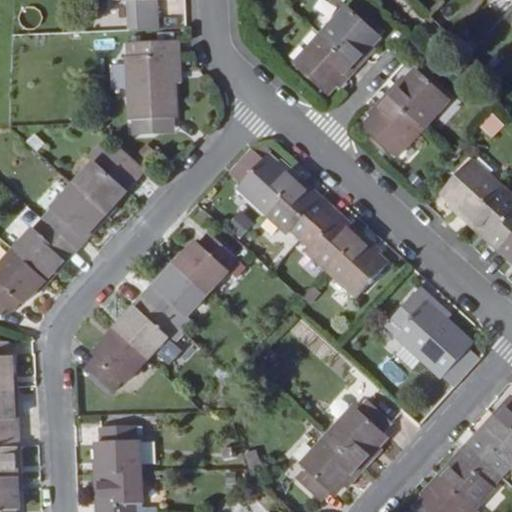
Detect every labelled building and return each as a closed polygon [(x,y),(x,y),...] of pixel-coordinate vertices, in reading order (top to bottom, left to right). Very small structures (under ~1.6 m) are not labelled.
[(348,8),(322,37),(359,72),(370,60),(366,56),(381,39),(348,8)] [(350,81),(359,72),(322,37),(294,67),(327,97),(346,78),(350,81)] [(177,119),(174,59),(180,59),(179,42),(129,45),(132,121),(177,119)] [(396,86),(386,97),(424,131),(450,102),(417,72),(401,90),(396,86)] [(397,160),(424,131),(386,97),(376,108),(381,112),(364,130),(397,160)] [(489,110),(482,103),(476,109),(484,116),(489,110)] [(492,140),(504,125),(490,114),(478,128),(492,140)] [(96,164),(76,187),(107,215),(128,192),(124,189),(134,178),(137,181),(147,170),(119,146),(99,167),(96,164)] [(238,190),(269,218),(300,183),(303,181),(292,170),(289,173),(270,156),(265,161),(254,151),(232,175),(243,185),(238,190)] [(468,226),(472,222),(503,189),(472,162),(442,196),(460,212),(456,216),(468,226)] [(301,242),(309,234),(333,207),(323,197),(320,201),(300,183),(269,218),(289,236),(291,234),(301,242)] [(58,216),(51,225),(80,251),(88,242),(84,240),(107,215),(76,187),(53,212),(58,216)] [(489,245),(498,254),(511,238),(511,197),(503,189),(472,222),(493,241),(489,245)] [(308,253),(329,272),(360,238),(341,221),(344,217),(333,207),(309,234),(318,242),(308,253)] [(238,239),(254,225),(241,211),(225,225),(238,239)] [(36,231),(16,253),(50,284),(80,251),(51,225),(41,235),(36,231)] [(229,273),(237,280),(247,268),(210,234),(200,245),(198,243),(177,265),(209,294),(229,273)] [(363,234),(360,238),(329,272),(359,299),(390,265),(371,248),(374,244),(363,234)] [(511,259),(511,238),(498,254),(507,262),(511,259)] [(37,297),(50,284),(16,253),(0,270),(0,319),(3,321),(20,302),(23,305),(33,295),(37,297)] [(194,325),(187,318),(209,294),(177,265),(155,289),(152,286),(142,297),(184,334),(194,325)] [(474,345),(438,312),(442,307),(421,288),(387,327),(452,387),(478,358),(470,350),(474,345)] [(175,344),(184,334),(142,297),(133,306),(135,308),(114,330),(147,362),(155,354),(169,338),(175,344)] [(126,385),(147,362),(114,330),(105,340),(108,344),(95,357),(98,360),(87,372),(112,394),(123,383),(126,385)] [(169,338),(155,354),(170,367),(183,352),(175,344),(169,338)] [(0,388),(14,388),(13,358),(9,358),(8,344),(0,344),(0,388)] [(381,393),(357,372),(350,379),(373,400),(381,393)] [(0,437),(20,436),(20,422),(16,422),(14,388),(0,388),(0,437)] [(354,408),(328,436),(366,471),(377,459),(373,456),(389,439),(385,435),(394,425),(368,400),(358,411),(354,408)] [(511,431),(511,405),(509,408),(506,405),(495,417),(499,419),(511,431)] [(468,448),(502,478),(510,469),(511,471),(511,431),(499,419),(481,440),(477,438),(468,448)] [(101,477),(143,475),(141,442),(137,442),(136,428),(102,429),(103,443),(99,444),(101,477)] [(17,448),(20,447),(20,436),(0,437),(0,480),(19,480),(17,448)] [(356,482),(366,471),(328,436),(303,465),(306,469),(296,480),(323,503),(334,493),(337,495),(352,478),(356,482)] [(477,510),(495,490),(493,488),(502,478),(468,448),(458,458),(462,460),(444,480),(477,510)] [(97,511),(136,511),(136,505),(144,504),(143,475),(101,477),(102,506),(98,506),(97,511)] [(475,511),(477,510),(444,480),(440,477),(430,489),(433,492),(417,510),(419,511),(475,511)] [(0,511),(15,511),(16,511),(20,511),(19,480),(0,480),(0,511)]
